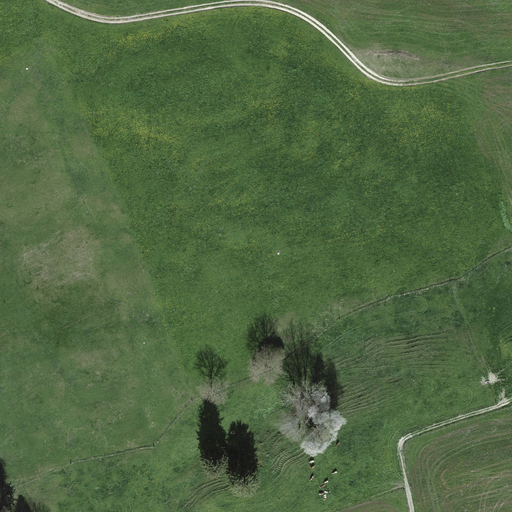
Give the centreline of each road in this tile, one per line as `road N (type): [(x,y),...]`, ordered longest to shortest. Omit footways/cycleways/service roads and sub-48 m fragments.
road 1 (track): [(50,0),(106,20),(233,2),(279,5),(310,19),(367,72),(391,82),(511,63)]
road 2 (track): [(511,400),(403,439),(411,511)]
